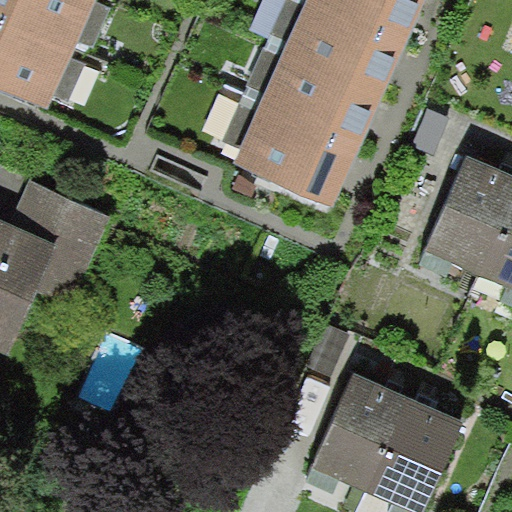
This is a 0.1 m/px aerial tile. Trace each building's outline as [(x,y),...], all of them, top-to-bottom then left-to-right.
[(89,0),(0,0),(0,84),(43,103),(89,0)] [(287,0),(218,155),(333,206),(349,171),(374,113),(398,60),(421,8),(424,0),(287,0)] [(511,174),(467,156),(426,251),(511,287),(511,174)] [(59,243),(0,218),(0,354),(11,359),(59,243)] [(389,388),(353,372),(311,470),(411,511),(424,511),(464,420),(423,402),(389,388)]
